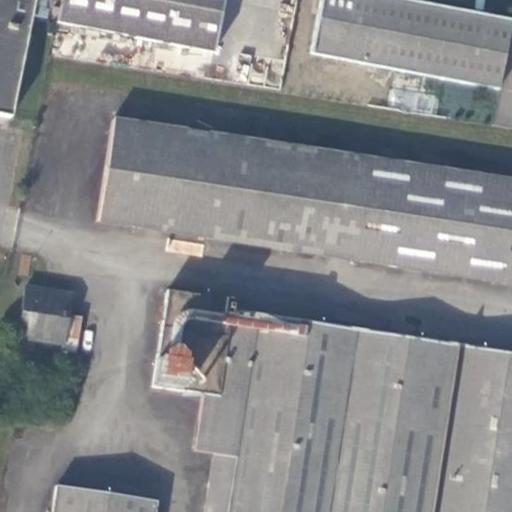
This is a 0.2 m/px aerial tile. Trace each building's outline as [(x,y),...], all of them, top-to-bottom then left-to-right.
[(0,0),(0,133),(12,136),(37,0),(0,0)] [(231,0),(60,0),(54,38),(221,65),(231,0)] [(231,0),(221,65),(250,70),(262,0),(231,0)] [(314,71),(503,105),(511,55),(511,38),(325,4),(314,71)] [(511,197),(110,137),(94,238),(511,301),(511,197)] [(232,317),(168,308),(151,413),(201,422),(193,478),(233,488),(228,511),(511,511),(511,371),(230,328),(232,317)] [(75,322),(28,312),(21,358),(67,367),(67,373),(79,374),(85,339),(72,338),(75,322)]
